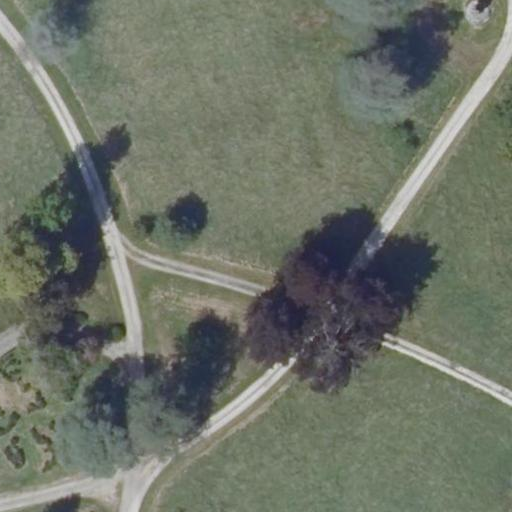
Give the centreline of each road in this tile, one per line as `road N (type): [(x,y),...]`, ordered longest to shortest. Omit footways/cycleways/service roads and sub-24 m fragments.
road 1 (unclassified): [(487,59),(314,319)]
road 2 (unclassified): [(0,35),(66,136),(110,262)]
road 3 (unclassified): [(314,319),(281,364),(227,414),(123,477)]
road 4 (unclassified): [(110,262),(129,358),(123,477)]
road 5 (unclassified): [(314,319),(511,407)]
road 6 (unclassified): [(110,262),(231,287),(314,319)]
